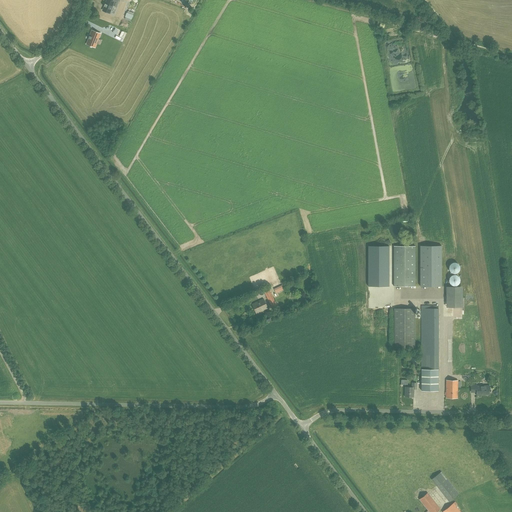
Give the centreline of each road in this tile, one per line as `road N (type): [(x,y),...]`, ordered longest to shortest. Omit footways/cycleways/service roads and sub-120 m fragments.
road 1 (unclassified): [(275,393),(26,65)]
road 2 (unclassified): [(275,393),(243,407),(0,402)]
road 3 (unclassified): [(511,411),(327,410),(302,426)]
road 4 (track): [(314,0),(458,41)]
